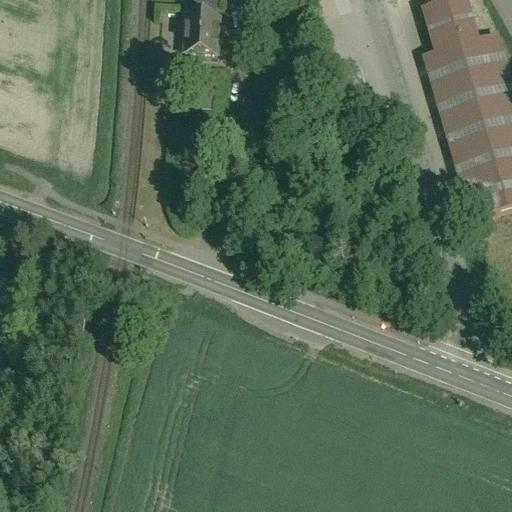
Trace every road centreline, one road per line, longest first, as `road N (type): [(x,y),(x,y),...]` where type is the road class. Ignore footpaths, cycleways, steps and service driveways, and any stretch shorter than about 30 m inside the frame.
road 1 (secondary): [(0,207),(455,375)]
road 2 (unclassified): [(459,358),(462,324),(366,0)]
road 3 (track): [(50,226),(15,511)]
